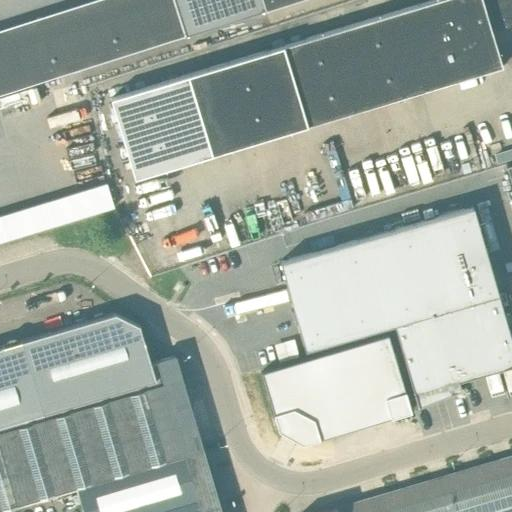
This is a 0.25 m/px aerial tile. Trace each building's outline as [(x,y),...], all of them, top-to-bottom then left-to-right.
[(174,0),(101,0),(0,32),(0,93),(185,34),(174,0)] [(511,0),(430,0),(110,96),(134,177),(211,154),(502,66),(491,31),(511,24),(511,0)] [(261,0),(265,9),(292,0),(261,0)] [(106,183),(0,215),(0,240),(113,206),(106,183)] [(511,343),(473,206),(279,261),(304,349),(394,324),(417,405),(461,389),(458,380),(511,364),(511,343)] [(150,362),(139,324),(114,312),(20,340),(17,337),(12,337),(8,338),(5,341),(5,345),(0,346),(0,430),(164,382),(157,360),(150,362)] [(320,354),(342,430),(410,411),(388,334),(320,354)] [(302,442),(342,430),(320,354),(261,371),(277,427),(302,442)] [(0,430),(0,508),(75,487),(202,449),(189,405),(174,355),(157,360),(164,382),(43,418),(0,430)] [(220,511),(202,449),(75,487),(82,511),(220,511)] [(511,511),(511,456),(336,508),(336,511),(511,511)]
